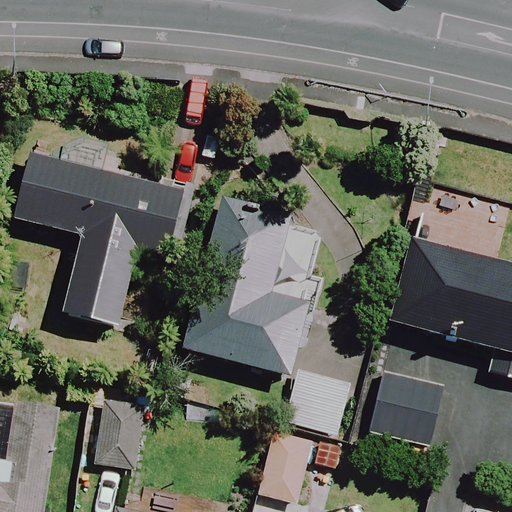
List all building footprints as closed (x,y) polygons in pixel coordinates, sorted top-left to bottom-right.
[(152,191),(26,161),(10,229),(80,246),(61,324),(117,337),(152,191)] [(279,232),(219,217),(182,361),(284,386),(302,313),(261,303),(279,232)] [(511,274),(410,247),(387,334),(511,366),(511,274)] [(347,393),(296,378),(280,429),(331,444),(347,393)] [(438,391),(380,379),(367,442),(425,454),(438,391)] [(151,414),(108,404),(92,472),(134,482),(151,414)] [(40,511),(55,418),(15,412),(6,471),(0,469),(0,511),(40,511)] [(309,449),(270,440),(255,503),(294,511),(309,449)] [(213,511),(112,493),(108,511),(213,511)]
